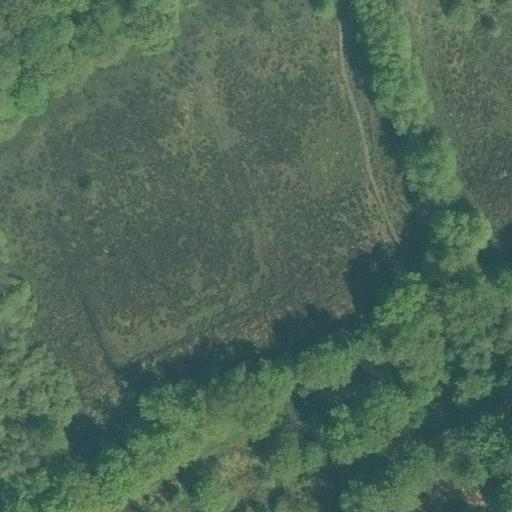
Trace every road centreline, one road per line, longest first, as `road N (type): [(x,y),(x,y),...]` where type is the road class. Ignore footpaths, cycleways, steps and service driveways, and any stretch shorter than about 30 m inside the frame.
road 1 (track): [(93,511),(319,391)]
road 2 (track): [(319,391),(333,465),(331,511)]
